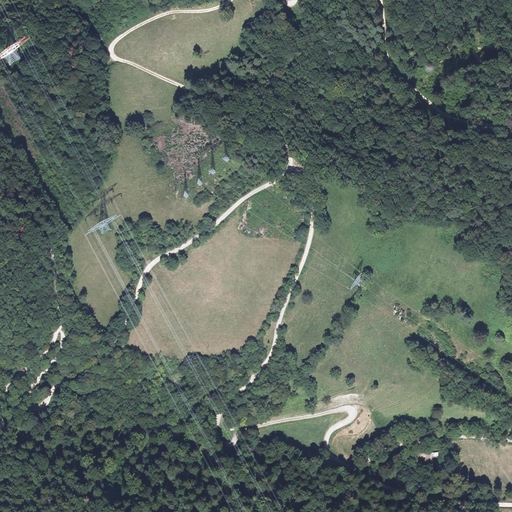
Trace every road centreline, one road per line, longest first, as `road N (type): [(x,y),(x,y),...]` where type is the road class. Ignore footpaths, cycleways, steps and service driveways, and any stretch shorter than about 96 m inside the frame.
road 1 (track): [(293,166),(312,184),(309,243),(272,351),(218,416),(217,435),(227,444),(251,427),(347,407),(351,419),(329,430),(325,446),(356,472)]
road 2 (track): [(59,320),(61,346),(28,392),(28,405),(50,401),(53,389),(114,347),(148,266),(293,166)]
road 3 (track): [(293,166),(289,146),(271,127),(110,52),(160,16),(233,0)]
road 4 (track): [(380,0),(390,67),(438,113),(511,133)]
road 5 (track): [(356,472),(431,499),(511,505)]
road 6 (track): [(59,320),(44,237),(0,196)]
road 7 (track): [(90,511),(27,466),(8,439),(0,407)]
